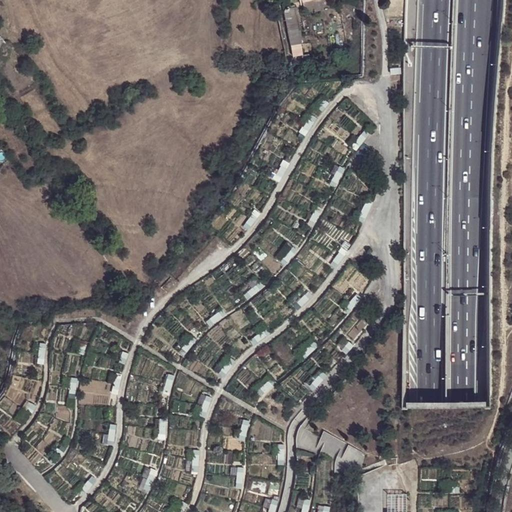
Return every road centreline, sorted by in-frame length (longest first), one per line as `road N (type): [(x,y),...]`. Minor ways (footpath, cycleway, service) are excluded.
road 1 (motorway): [(469,511),(463,222),(470,0)]
road 2 (motorway): [(437,0),(431,511)]
